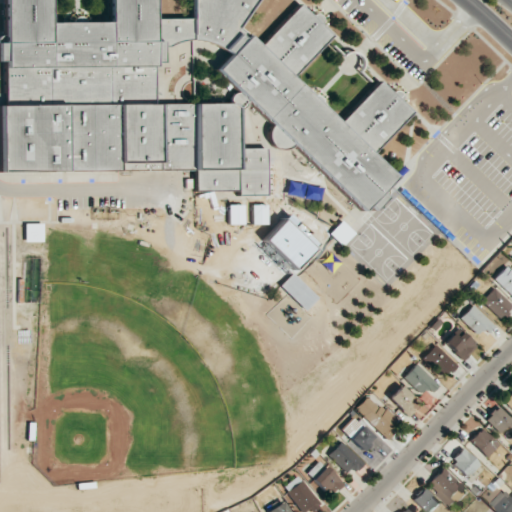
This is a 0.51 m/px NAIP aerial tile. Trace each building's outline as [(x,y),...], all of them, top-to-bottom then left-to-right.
[(4,0),(0,66),(0,164),(193,177),(192,191),(263,195),(266,150),(234,147),(236,107),(250,92),(278,160),(381,195),(389,172),(371,156),(411,111),(377,81),(339,123),(290,80),(328,38),(319,15),(295,7),(258,47),(234,25),(256,0),(196,0),(189,20),(150,17),(151,0),(106,0),(105,24),(45,20),(46,0),(4,0)] [(265,204),(250,205),(251,225),(266,224),(265,204)] [(227,225),(243,224),(242,205),(227,205),(227,225)] [(42,223),(24,223),(24,241),(42,241),(42,223)] [(511,268),(506,264),(492,279),(511,298),(511,268)] [(304,311),(317,297),(290,273),(278,286),(304,311)] [(480,300),(497,319),(510,307),(493,288),(480,300)] [(487,334),(494,326),(471,305),(458,318),(476,335),(482,329),(487,334)] [(461,360),(473,348),(455,330),(443,343),(461,360)] [(455,364),(433,344),(423,356),(444,376),(455,364)] [(437,386),(414,364),(402,377),(420,395),(426,388),(430,393),(437,386)] [(412,398),(399,386),(387,398),(407,417),(414,410),(407,403),(412,398)] [(511,390),(502,401),(511,410),(511,390)] [(384,439),(398,423),(366,394),(352,409),(384,439)] [(511,421),(511,420),(497,406),(484,418),(499,434),(511,421)] [(380,445),(358,423),(345,436),(361,451),(367,446),(373,452),(380,445)] [(498,445),(480,428),(468,440),(486,457),(498,445)] [(351,476),(363,463),(339,441),(328,454),(351,476)] [(466,477),(479,464),(461,448),(449,461),(466,477)] [(341,483),(318,461),(305,474),(329,496),(341,483)] [(464,488),(441,468),(427,484),(449,505),(464,488)] [(282,487),(300,511),(303,511),(308,509),(309,511),(311,511),(320,506),(297,475),(282,487)] [(433,511),(441,504),(423,488),(412,500),(424,511),(433,511)] [(511,511),(511,495),(505,489),(491,504),(499,511),(511,511)] [(268,511),(288,511),(283,502),(267,509),(268,511)]
